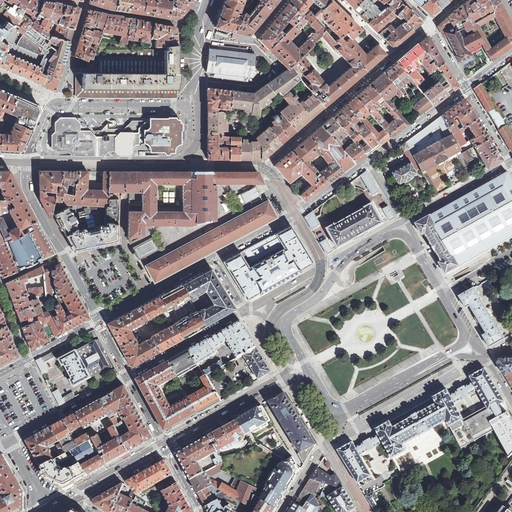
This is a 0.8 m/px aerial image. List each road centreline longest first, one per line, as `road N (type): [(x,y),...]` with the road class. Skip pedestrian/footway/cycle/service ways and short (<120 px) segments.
road 1 (residential): [(29,158),(161,158),(188,142),(187,106),(53,105)]
road 2 (residential): [(289,218),(265,167),(428,25)]
road 3 (residential): [(97,318),(30,195),(29,158)]
road 4 (residential): [(127,376),(245,308)]
road 5 (residential): [(214,258),(97,318)]
road 6 (unclassified): [(164,446),(270,387)]
road 7 (unclassified): [(510,162),(404,220)]
road 8 (residential): [(465,88),(369,161)]
